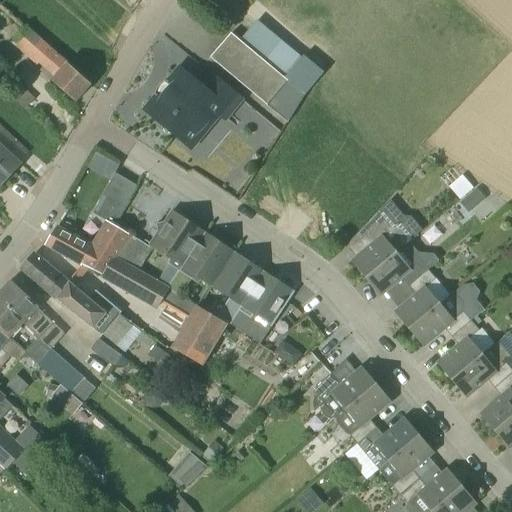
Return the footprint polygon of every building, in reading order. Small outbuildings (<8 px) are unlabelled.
[(243,38),(289,77),(302,60),(280,42),(277,45),(254,25),(243,38)] [(76,103),(91,85),(27,28),(12,44),(36,66),(39,63),(56,78),(52,83),(76,103)] [(288,122),(305,95),(231,34),(210,58),(288,122)] [(161,98),(158,95),(145,111),(191,149),(219,114),(225,119),(242,99),(215,78),(205,90),(180,69),(167,84),(171,87),(161,98)] [(24,109),(33,99),(17,84),(8,94),(24,109)] [(0,186),(20,165),(0,146),(0,186)] [(121,213),(137,186),(116,174),(100,201),(121,213)] [(330,245),(337,234),(349,241),(388,202),(366,187),(352,209),(327,192),(304,228),(330,245)] [(470,212),(486,198),(478,190),(463,203),(470,212)] [(121,213),(100,201),(94,212),(94,213),(114,226),(115,224),(121,213)] [(168,264),(180,272),(205,234),(171,211),(164,223),(157,224),(158,231),(149,244),(171,259),(168,264)] [(366,279),(407,245),(406,244),(407,243),(408,241),(408,240),(408,239),(408,238),(407,237),(406,235),(402,230),(401,229),(400,228),(398,228),(397,228),(396,228),(395,229),(394,229),(382,215),(364,233),(373,245),(353,262),(366,279)] [(114,259),(134,270),(146,251),(141,248),(144,243),(108,222),(92,249),(57,228),(46,245),(103,275),(114,259)] [(192,280),(195,275),(213,287),(235,253),(205,234),(180,272),(192,280)] [(410,242),(407,245),(366,279),(380,295),(401,278),(408,287),(428,270),(439,261),(434,255),(419,253),(410,242)] [(228,303),(239,311),(264,273),(235,253),(213,287),(231,299),(228,303)] [(57,301),(68,282),(35,254),(21,270),(57,301)] [(114,259),(103,275),(102,277),(158,308),(170,288),(162,284),(134,270),(114,259)] [(408,287),(416,296),(395,313),(409,330),(440,304),(426,288),(436,280),(428,270),(408,287)] [(264,273),(239,311),(250,318),(253,314),(272,326),(294,293),(264,273)] [(38,340),(50,352),(66,335),(10,282),(0,292),(0,301),(24,323),(40,338),(38,340)] [(96,291),(89,299),(68,282),(57,301),(94,330),(101,335),(118,314),(119,315),(121,313),(96,291)] [(451,338),(471,321),(462,311),(464,307),(463,303),(458,298),(454,296),(451,297),(449,296),(440,304),(409,330),(423,346),(444,329),(451,338)] [(0,331),(9,340),(24,323),(0,301),(0,331)] [(226,324),(198,306),(192,315),(172,349),(201,365),(226,324)] [(103,335),(117,347),(133,327),(119,316),(103,335)] [(451,338),(459,347),(438,364),(452,381),(483,355),(469,339),(479,331),(471,321),(451,338)] [(0,350),(3,348),(12,356),(18,362),(25,354),(9,340),(0,331),(0,350)] [(115,367),(123,356),(99,339),(91,350),(115,367)] [(38,340),(26,354),(38,365),(50,352),(38,340)] [(466,397),(487,380),(494,389),(511,374),(511,356),(511,358),(498,342),(483,355),(452,381),(466,397)] [(300,355),(284,343),(277,352),(293,364),(300,355)] [(158,363),(161,360),(166,363),(171,357),(156,346),(149,356),(158,363)] [(85,379),(61,358),(48,373),(72,394),(85,379)] [(362,369),(341,386),(331,374),(313,392),(322,403),(322,407),(331,417),(334,418),(335,419),(345,411),(376,385),(362,369)] [(511,374),(494,389),(502,398),(481,415),(495,432),(511,417),(511,374)] [(377,428),(369,419),(390,402),(376,385),(345,411),(335,419),(336,420),(336,423),(346,434),(349,435),(357,445),(377,428)] [(47,397),(56,399),(74,415),(82,404),(62,386),(60,388),(49,386),(47,397)] [(0,466),(5,471),(25,450),(0,426),(0,421),(13,407),(0,394),(0,466)] [(509,448),(511,445),(511,417),(495,432),(509,448)] [(405,420),(384,437),(377,428),(357,445),(378,470),(388,462),(419,436),(405,420)] [(388,462),(378,470),(400,496),(419,479),(412,470),(433,453),(419,436),(388,462)] [(211,464),(212,464),(216,460),(222,452),(213,444),(203,456),(211,464)] [(84,453),(77,460),(89,471),(95,463),(84,453)] [(172,478),(184,488),(208,467),(192,454),(172,478)] [(420,470),(424,480),(440,474),(436,464),(420,470)] [(405,506),(406,507),(404,509),(406,511),(432,511),(462,487),(448,471),(427,488),(419,479),(400,496),(407,505),(405,506)] [(465,511),(476,504),(462,487),(432,511),(465,511)] [(307,511),(316,511),(325,505),(312,490),(298,501),(307,511)] [(193,511),(184,501),(173,511),(193,511)]
